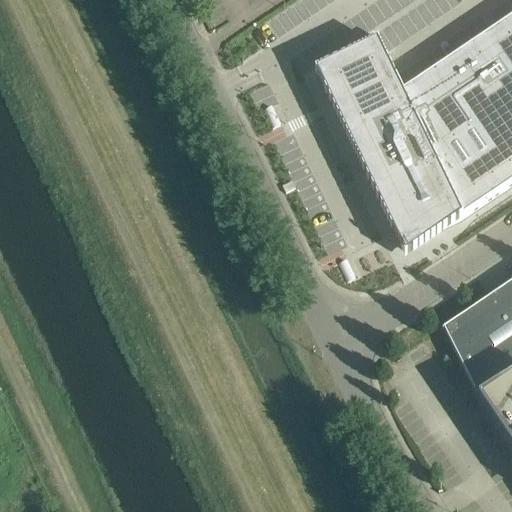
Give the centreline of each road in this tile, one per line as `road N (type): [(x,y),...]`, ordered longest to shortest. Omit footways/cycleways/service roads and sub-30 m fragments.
road 1 (track): [(9,0),(252,511)]
road 2 (unclassified): [(337,349),(170,0)]
road 3 (unclassified): [(337,349),(511,233)]
road 4 (unclassified): [(422,511),(337,349)]
